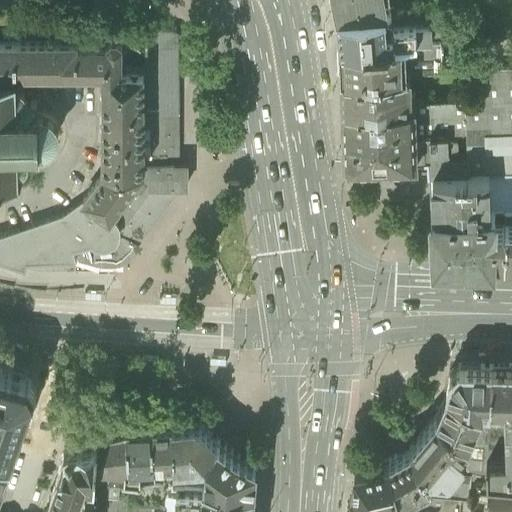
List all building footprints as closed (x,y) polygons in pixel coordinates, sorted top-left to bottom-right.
[(335,0),(338,12),(389,8),(388,0),(335,0)] [(389,8),(338,12),(341,43),(433,39),(432,21),(401,22),(401,26),(390,26),(389,8)] [(142,60),(142,67),(143,101),(143,110),(174,110),(173,66),(173,49),(173,26),(145,26),(145,60),(142,60)] [(88,69),(102,68),(121,67),(120,36),(114,31),(104,32),(101,37),(72,37),(71,32),(0,33),(0,69),(15,69),(29,69),(57,69),(88,69)] [(433,39),(341,43),(341,73),(412,70),(444,69),(443,39),(433,39)] [(102,68),(102,101),(143,101),(142,67),(121,67),(102,68)] [(45,103),(38,101),(37,89),(16,90),(19,89),(21,88),(22,85),(22,83),(22,80),(20,78),(18,77),(16,77),(15,69),(0,69),(0,174),(19,174),(18,163),(21,163),(23,161),(24,159),(25,157),(24,154),(23,152),(20,151),(18,150),(39,149),(39,139),(46,137),(52,133),(56,127),(57,120),(55,112),(51,106),(45,103)] [(451,158),(427,159),(428,173),(433,173),(489,172),(511,171),(511,69),(471,70),(472,100),(465,101),(467,130),(468,158),(451,158)] [(412,70),(341,73),(342,102),(414,100),(412,70)] [(414,100),(342,102),(343,159),(427,159),(451,158),(449,142),(439,142),(439,133),(467,130),(465,101),(414,100)] [(143,110),(143,101),(102,101),(103,165),(143,165),(143,160),(143,110)] [(143,110),(143,160),(174,160),(174,128),(174,110),(143,110)] [(143,160),(143,165),(143,174),(147,187),(175,186),(180,186),(185,186),(186,161),(174,160),(143,160)] [(143,165),(113,211),(116,214),(119,218),(120,221),(121,227),(119,232),(117,236),(114,239),(111,241),(107,242),(102,243),(97,241),(94,240),(92,238),(75,243),(73,258),(94,263),(105,264),(117,263),(127,258),(133,250),(140,244),(137,242),(145,231),(158,211),(168,198),(173,192),(175,186),(147,187),(143,174),(143,165)] [(103,165),(81,193),(107,209),(110,210),(113,211),(143,165),(103,165)] [(511,171),(489,172),(490,210),(504,208),(511,208),(511,171)] [(489,172),(433,173),(436,212),(490,210),(489,172)] [(73,258),(75,243),(92,238),(89,235),(88,232),(87,228),(87,224),(87,220),(89,217),(93,212),(98,210),(102,209),(107,209),(81,193),(57,209),(0,229),(0,256),(24,265),(32,257),(73,258)] [(436,212),(438,251),(505,253),(504,208),(490,210),(436,212)] [(98,210),(93,212),(89,217),(87,220),(87,224),(87,228),(88,232),(89,235),(92,238),(94,240),(97,241),(102,243),(107,242),(111,241),(114,239),(117,236),(119,232),(121,227),(120,221),(119,218),(116,214),(113,211),(110,210),(107,209),(102,209),(98,210)] [(100,354),(91,358),(98,371),(106,367),(100,354)] [(449,371),(446,390),(487,406),(491,402),(492,364),(459,363),(454,367),(449,371)] [(511,364),(492,364),(491,402),(492,402),(507,402),(511,406),(511,364)] [(0,449),(10,453),(32,386),(36,385),(30,374),(26,376),(0,369),(0,449)] [(441,402),(436,414),(468,436),(477,416),(487,420),(487,417),(487,406),(446,390),(441,402)] [(436,414),(411,444),(424,468),(449,470),(453,465),(463,453),(460,450),(468,440),(468,436),(436,414)] [(487,443),(487,420),(477,416),(468,436),(487,443)] [(197,420),(174,422),(177,476),(171,476),(171,483),(212,486),(253,488),(255,461),(239,454),(231,449),(218,440),(197,420)] [(174,422),(152,424),(155,482),(171,483),(171,476),(177,476),(174,422)] [(152,424),(127,426),(128,466),(125,466),(125,483),(140,485),(155,482),(152,424)] [(127,426),(98,434),(96,464),(109,465),(107,481),(121,483),(125,483),(125,466),(128,466),(127,426)] [(73,441),(66,448),(45,511),(62,511),(92,511),(96,464),(98,434),(73,441)] [(487,456),(487,443),(468,436),(468,440),(466,465),(453,465),(449,470),(475,473),(487,474),(487,456)] [(399,451),(388,458),(398,489),(467,495),(469,477),(474,478),(475,473),(449,470),(424,468),(411,444),(399,451)] [(0,483),(10,453),(0,449),(0,483)] [(511,475),(511,455),(507,456),(487,456),(487,474),(511,475)] [(354,476),(350,511),(466,511),(467,508),(397,500),(398,489),(388,458),(369,465),(369,466),(363,466),(359,471),(354,476)] [(121,483),(107,481),(106,496),(120,497),(121,483)] [(175,491),(175,506),(251,511),(253,488),(212,486),(211,496),(206,496),(204,493),(175,491)] [(250,511),(251,511),(175,506),(127,507),(128,498),(120,497),(106,496),(104,511),(250,511)] [(511,511),(511,499),(489,497),(487,511),(511,511)]
